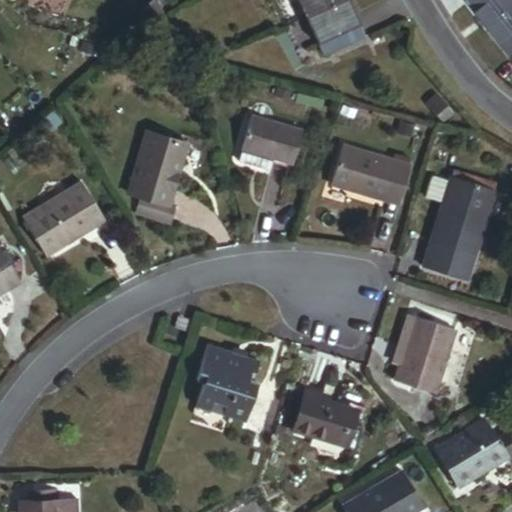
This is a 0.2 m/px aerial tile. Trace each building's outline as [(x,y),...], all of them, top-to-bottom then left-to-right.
[(364,9),(360,0),(309,0),(321,27),(364,9)] [(511,0),(472,0),(495,30),(511,16),(511,0)] [(377,38),(364,9),(321,27),(334,56),(377,38)] [(511,16),(495,30),(511,52),(511,16)] [(320,135),(260,120),(251,155),(311,170),(320,135)] [(187,141),(141,129),(125,192),(171,203),(187,141)] [(414,162),(339,143),(327,188),(403,207),(414,162)] [(82,179),(18,214),(41,255),(105,220),(82,179)] [(492,195),(446,182),(423,266),(469,279),(492,195)] [(0,248),(0,295),(21,282),(0,248)] [(455,324),(408,309),(387,379),(434,393),(455,324)] [(245,417),(256,379),(248,376),(250,367),(255,369),(259,357),(208,340),(197,376),(204,379),(199,397),(227,407),(227,411),(245,417)] [(365,408),(301,391),(292,427),(355,445),(365,408)] [(511,445),(494,413),(431,448),(454,490),(511,457),(511,445)] [(402,467),(338,503),(342,511),(412,511),(424,505),(402,467)] [(56,511),(55,501),(53,501),(45,501),(44,492),(31,493),(31,501),(16,502),(16,511),(56,511)]
